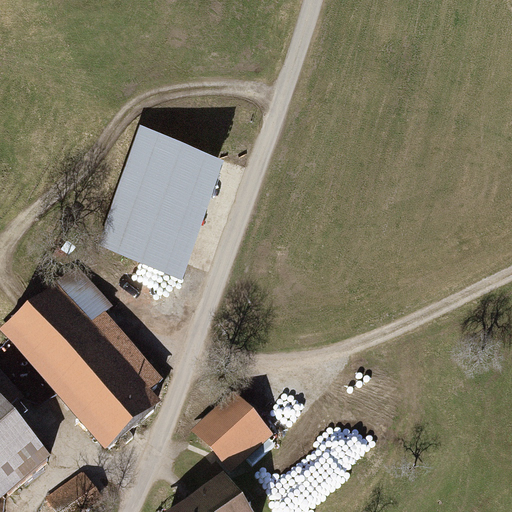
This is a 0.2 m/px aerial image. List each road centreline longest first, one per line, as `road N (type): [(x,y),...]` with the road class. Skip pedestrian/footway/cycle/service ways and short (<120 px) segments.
road 1 (unclassified): [(127,511),(310,0)]
road 2 (track): [(511,268),(307,363),(188,357)]
